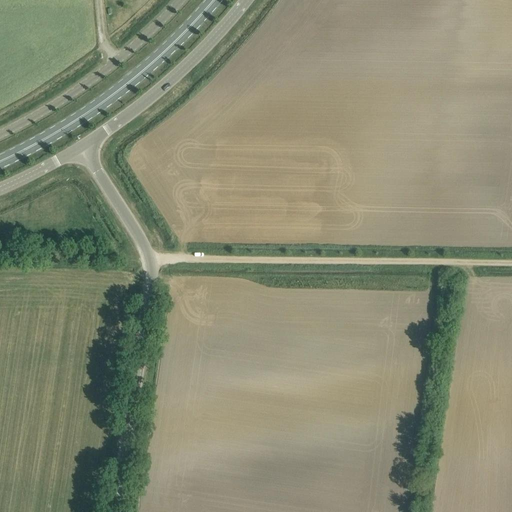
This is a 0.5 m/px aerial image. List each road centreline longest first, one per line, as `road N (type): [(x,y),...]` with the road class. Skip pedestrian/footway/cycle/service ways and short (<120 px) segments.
road 1 (tertiary): [(116,511),(151,260),(83,147)]
road 2 (track): [(151,260),(511,263)]
road 3 (primary): [(213,0),(126,84),(0,161)]
road 4 (unclassified): [(180,0),(78,89),(0,133)]
road 5 (tertiary): [(83,147),(187,65),(246,0)]
